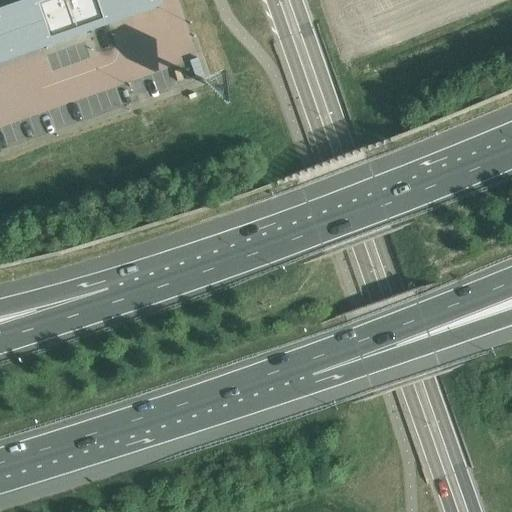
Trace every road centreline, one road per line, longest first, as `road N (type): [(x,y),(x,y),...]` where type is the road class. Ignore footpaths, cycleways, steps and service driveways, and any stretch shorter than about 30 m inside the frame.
road 1 (tertiary): [(474,511),(294,0)]
road 2 (tertiary): [(271,0),(450,511)]
road 3 (motorway): [(511,152),(117,302)]
road 4 (motorway): [(0,463),(306,359)]
road 5 (motorway): [(306,359),(511,283)]
road 6 (motorway): [(306,359),(511,312)]
road 7 (motorway): [(117,302),(0,340)]
